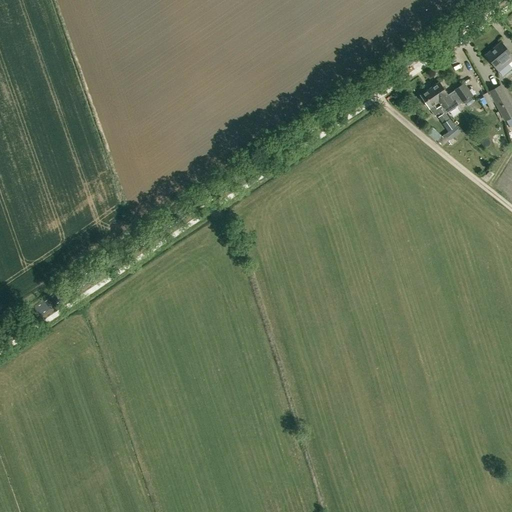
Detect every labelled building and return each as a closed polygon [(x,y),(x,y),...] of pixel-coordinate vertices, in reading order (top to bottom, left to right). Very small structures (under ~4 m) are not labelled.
[(511,55),(501,42),(494,47),(508,63),(508,64),(511,68),(511,55)] [(498,72),(508,64),(508,63),(494,47),(485,55),(498,72)] [(468,80),(477,96),(485,91),(476,75),(468,80)] [(438,82),(429,89),(438,102),(439,103),(440,102),(444,107),(452,101),(438,82)] [(454,90),(462,102),(472,96),(463,84),(454,90)] [(511,116),(511,107),(500,86),(490,91),(505,121),(511,116)] [(443,111),(440,113),(435,106),(439,103),(438,102),(429,89),(420,95),(435,117),(438,114),(445,122),(441,124),(447,132),(445,133),(450,140),(455,137),(460,134),(443,111)] [(458,140),(455,137),(450,140),(448,141),(451,145),(458,140)]
